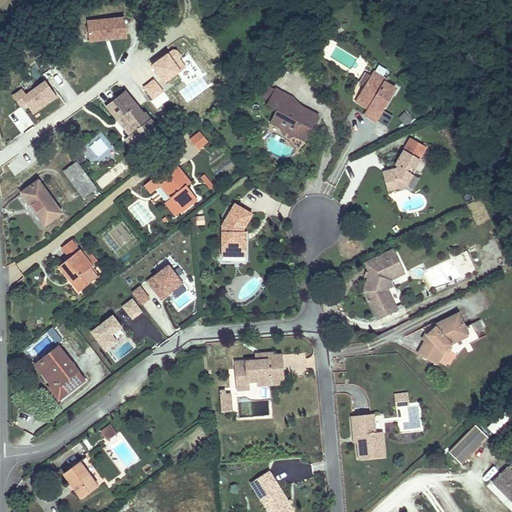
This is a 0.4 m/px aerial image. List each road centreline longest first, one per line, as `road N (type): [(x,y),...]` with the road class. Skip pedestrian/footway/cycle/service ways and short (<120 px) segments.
road 1 (residential): [(313,323),(191,332),(38,447),(0,455)]
road 2 (residential): [(336,511),(322,340),(313,323)]
